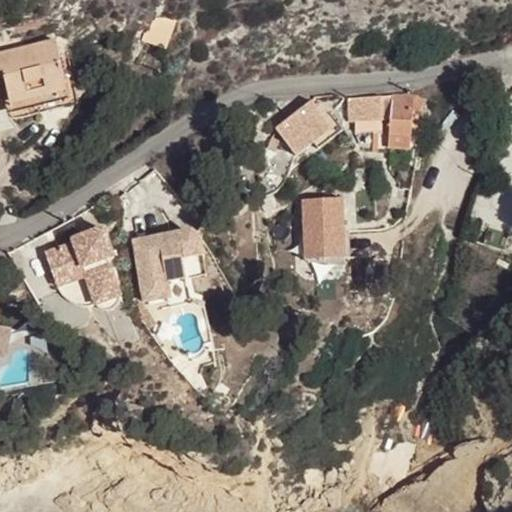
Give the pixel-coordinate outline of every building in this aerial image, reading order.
[(149,42),(166,48),(176,21),(157,17),(149,42)] [(504,40),(511,37),(511,30),(511,28),(501,33),(504,40)] [(55,39),(0,51),(0,70),(3,69),(10,96),(66,82),(55,39)] [(3,69),(0,70),(0,76),(7,107),(68,92),(66,82),(10,96),(3,69)] [(403,93),(392,94),(391,106),(390,135),(411,136),(412,117),(421,117),(423,96),(419,94),(415,94),(403,93)] [(392,94),(381,95),(382,106),(391,106),(392,94)] [(381,95),(347,97),(348,121),(383,119),(382,106),(381,95)] [(330,127),(311,101),(275,128),(287,144),(294,154),(330,127)] [(411,149),(411,136),(390,135),(389,149),(411,149)] [(343,235),(342,204),(330,204),(316,205),(303,205),(304,237),(305,237),(306,257),(343,255),(342,235),(343,235)] [(74,244),(47,255),(57,280),(84,268),(88,277),(99,305),(107,302),(123,295),(108,259),(115,256),(103,228),(73,241),(74,244)] [(142,304),(204,294),(203,287),(206,257),(203,239),(192,232),(132,241),(142,304)] [(84,268),(57,280),(60,288),(88,277),(84,268)] [(10,326),(0,324),(0,355),(6,356),(10,326)]
